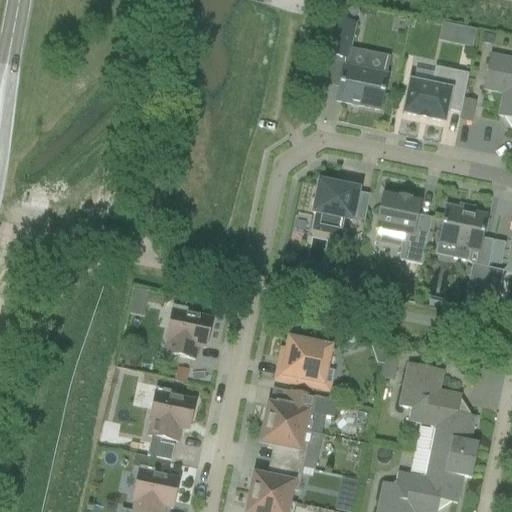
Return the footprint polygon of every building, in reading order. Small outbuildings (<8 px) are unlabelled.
[(336,103),(379,112),(386,77),(385,77),(389,59),(349,51),(354,26),(334,21),(326,57),(345,61),(336,103)] [(462,29),(460,37),(465,44),(474,46),(477,32),(462,29)] [(482,35),(480,45),(492,47),(494,38),(482,35)] [(511,60),(489,56),(486,72),(482,92),(502,96),(498,118),(511,121),(511,137),(511,139),(511,60)] [(429,121),(444,124),(446,112),(459,115),(458,120),(459,120),(463,102),(468,76),(450,72),(450,74),(436,71),(432,89),(409,84),(403,116),(418,119),(417,120),(420,121),(420,119),(426,120),(426,122),(428,122),(429,121)] [(459,120),(471,123),(475,105),(463,102),(459,120)] [(313,232),(344,238),(348,220),(352,221),(358,192),(319,184),(312,215),(316,216),(313,232)] [(398,262),(421,267),(431,220),(417,217),(419,205),(409,203),(410,201),(399,199),(398,201),(381,198),(374,231),(403,237),(398,262)] [(452,261),(467,264),(470,252),(478,253),(485,218),(474,216),(475,212),(446,206),(444,218),(442,218),(440,228),(441,229),(438,245),(454,249),(452,261)] [(295,218),(292,233),(307,236),(310,222),(295,218)] [(463,315),(478,319),(481,300),(487,270),(471,266),(465,297),(467,297),(463,315)] [(329,267),(326,285),(339,288),(341,288),(344,270),(343,270),(329,267)] [(481,300),(496,303),(503,273),(487,270),(481,300)] [(164,356),(194,362),(197,348),(205,350),(211,320),(190,316),(191,313),(172,309),(165,342),(167,342),(164,356)] [(330,350),(326,349),(326,348),(325,347),(323,345),(321,344),(319,343),(316,343),(314,344),(313,344),(312,344),(310,345),(288,341),(285,352),(280,351),(273,383),(329,394),(333,373),(326,372),(330,350)] [(381,379),(393,382),(397,364),(385,361),(381,379)] [(443,373),(407,366),(398,409),(407,411),(410,415),(408,424),(432,429),(435,433),(430,455),(426,477),(421,480),(397,475),(395,484),(391,487),(382,485),(376,511),(436,511),(438,505),(442,503),(456,506),(462,479),(470,481),(474,464),(477,447),(469,445),(475,419),(460,416),(458,412),(461,397),(438,393),(443,373)] [(177,370),(174,381),(184,383),(187,372),(177,370)] [(147,438),(177,444),(180,431),(188,432),(194,403),(173,398),(174,395),(155,391),(148,424),(150,424),(147,438)] [(265,426),(322,438),(321,437),(325,418),(333,419),(337,404),(290,394),(287,406),(275,404),(274,409),(268,407),(265,426)] [(302,470),(314,473),(322,438),(265,426),(261,444),(267,446),(266,450),(277,453),(275,465),(302,470)] [(103,435),(100,447),(112,449),(115,438),(103,435)] [(250,496),(287,504),(290,492),(298,494),(302,470),(275,465),(273,477),(261,474),(260,479),(254,478),(250,496)] [(120,511),(163,511),(164,509),(172,511),(178,481),(157,476),(158,473),(139,469),(132,502),(134,503),(131,511),(123,511),(120,511)] [(337,511),(352,511),(358,481),(343,479),(337,511)] [(293,511),(295,506),(287,504),(250,496),(246,511),(293,511)]
